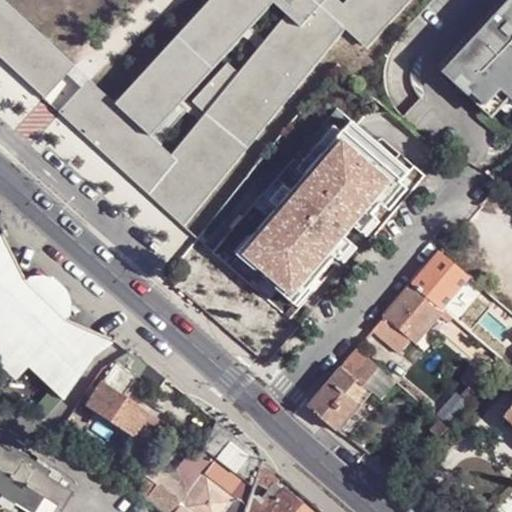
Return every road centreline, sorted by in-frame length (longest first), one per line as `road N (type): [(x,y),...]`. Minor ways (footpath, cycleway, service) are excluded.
road 1 (primary): [(270,414),(0,175)]
road 2 (residential): [(270,414),(476,168)]
road 3 (primary): [(380,511),(270,414)]
